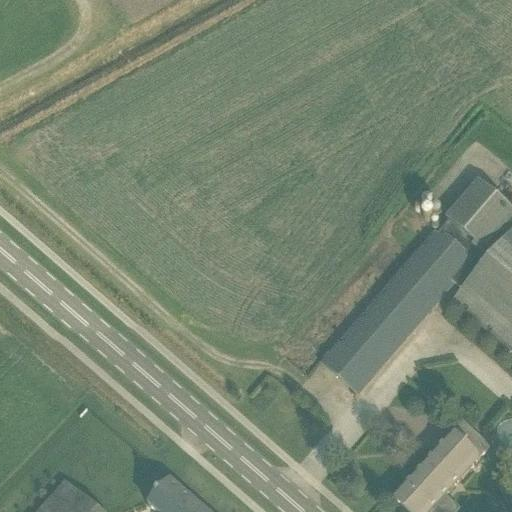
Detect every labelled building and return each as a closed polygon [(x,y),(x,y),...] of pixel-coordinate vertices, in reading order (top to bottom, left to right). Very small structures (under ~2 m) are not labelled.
[(470,183),(436,221),(475,255),(509,218),(470,183)] [(511,355),(511,357),(511,223),(476,267),(511,296),(511,355)] [(452,299),(406,257),(341,329),(387,371),(452,299)] [(460,426),(408,484),(391,502),(401,511),(433,511),(488,451),(460,426)] [(147,509),(151,511),(202,511),(169,483),(156,498),(147,509)] [(83,511),(62,494),(46,511),(83,511)]
